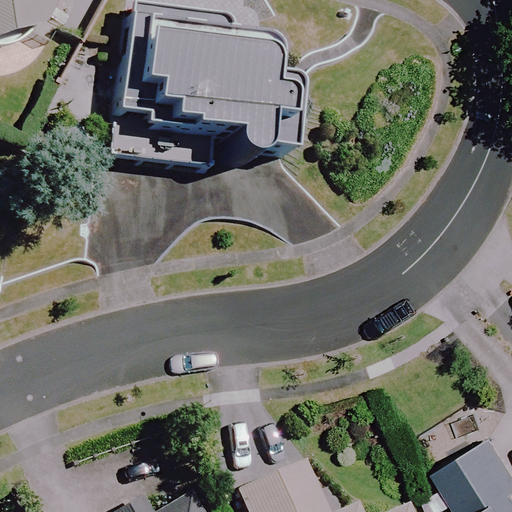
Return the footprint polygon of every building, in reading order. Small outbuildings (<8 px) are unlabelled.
[(0,0),(0,87),(2,88),(45,0),(63,0),(69,3),(70,0),(0,0)] [(213,40),(215,18),(122,8),(106,165),(274,182),(284,72),(268,71),(271,46),(213,40)] [(511,511),(511,479),(508,482),(469,419),(429,443),(443,466),(430,474),(452,511),(511,511)] [(348,511),(317,511),(298,467),(229,496),(235,511),(399,511),(397,511),(351,511),(348,511)] [(186,511),(180,501),(160,511),(138,511),(136,508),(129,511),(186,511)]
